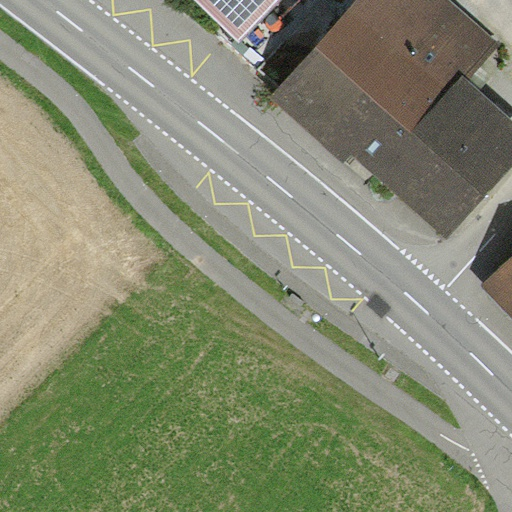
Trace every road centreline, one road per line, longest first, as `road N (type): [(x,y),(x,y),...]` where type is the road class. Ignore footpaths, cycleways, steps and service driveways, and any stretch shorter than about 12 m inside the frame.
road 1 (track): [(511,476),(342,371),(155,222),(56,92),(0,47)]
road 2 (tertiary): [(428,311),(41,0)]
road 3 (unclassified): [(511,210),(428,311)]
